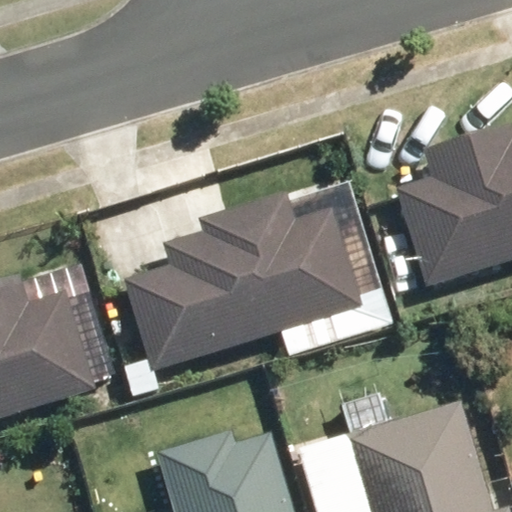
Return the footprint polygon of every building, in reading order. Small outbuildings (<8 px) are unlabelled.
[(397,203),(426,300),(511,273),(511,146),(508,148),(504,137),(425,161),(434,192),(397,203)] [(120,288),(149,385),(355,322),(322,215),(286,226),(278,200),(195,225),(199,238),(157,251),(164,274),(120,288)] [(0,431),(97,406),(67,295),(22,307),(16,283),(0,287),(0,431)] [(504,511),(504,509),(490,511),(489,511),(463,406),(338,437),(356,511),(504,511)] [(289,511),(270,435),(153,465),(164,511),(289,511)]
